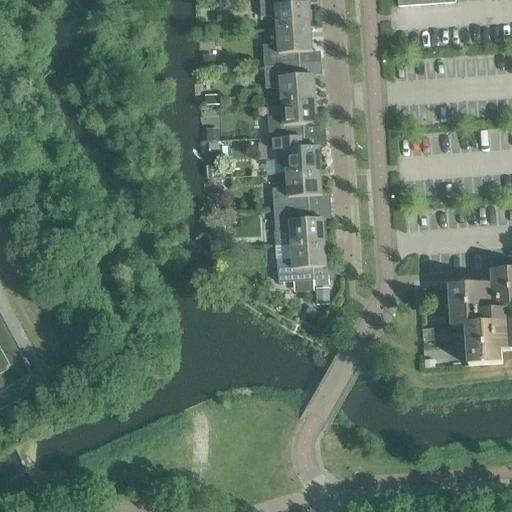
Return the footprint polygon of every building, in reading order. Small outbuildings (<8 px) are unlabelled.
[(276,17),(276,32),(310,29),(309,5),(295,6),(294,0),(259,0),(260,18),(276,17)] [(409,8),(408,0),(397,0),(398,8),(409,8)] [(262,47),(264,68),(299,66),(298,55),(312,54),(310,29),(276,32),(277,46),(262,47)] [(214,56),(203,57),(204,66),(215,65),(214,56)] [(280,89),(281,103),(315,101),(314,77),(300,78),(299,66),(264,68),(265,90),(280,89)] [(220,96),(205,97),(205,107),(220,107),(220,96)] [(267,118),(269,140),(304,138),(303,127),(317,126),(315,101),(281,103),(282,117),(267,118)] [(218,130),(205,131),(206,144),(207,144),(217,143),(219,143),(218,130)] [(285,161),(286,175),(320,173),(318,148),(304,149),(304,138),(269,140),(269,144),(270,162),(285,161)] [(217,143),(207,144),(208,151),(218,151),(217,143)] [(272,190),(273,212),(308,210),(307,198),(322,197),(320,173),(286,175),(287,189),(272,190)] [(290,233),(291,247),(325,245),(323,220),(309,221),(308,210),(273,212),(275,234),(290,233)] [(210,252),(212,252),(226,251),(225,241),(212,242),(209,242),(210,252)] [(325,245),(291,247),(292,261),(276,262),(278,284),(313,282),(312,270),(326,269),(325,245)] [(448,288),(449,306),(454,306),(455,315),(450,315),(451,329),(465,328),(466,341),(471,340),(471,349),(467,350),(468,368),(502,366),(500,346),(509,346),(509,352),(511,352),(511,271),(490,272),(491,292),(483,292),(482,286),(448,288)] [(329,290),(316,291),(316,307),(329,306),(329,290)] [(310,308),(305,315),(311,319),(316,313),(310,308)] [(434,361),(424,362),(425,371),(435,370),(434,361)]
